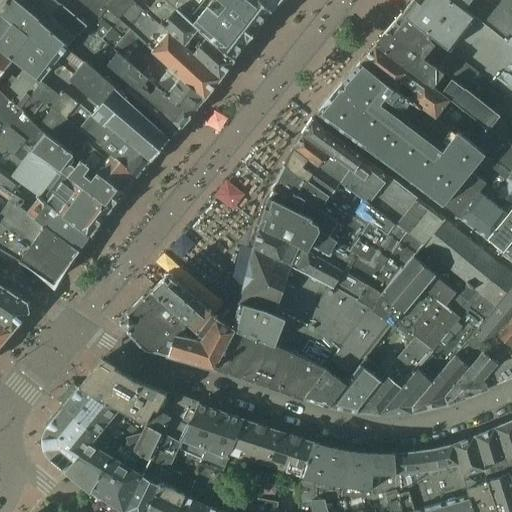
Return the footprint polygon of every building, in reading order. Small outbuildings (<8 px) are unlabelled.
[(0,124),(115,206),(125,193),(126,192),(86,159),(20,106),(16,104),(30,87),(34,89),(91,135),(111,152),(139,176),(153,159),(95,112),(64,87),(59,93),(39,78),(62,49),(65,45),(15,0),(9,0),(0,12),(0,45),(4,49),(18,60),(25,66),(19,74),(14,71),(0,89),(0,124)] [(57,0),(15,0),(65,45),(69,49),(84,62),(170,138),(171,136),(182,125),(88,44),(98,33),(90,26),(89,25),(58,0),(57,0)] [(97,0),(57,0),(58,0),(89,25),(90,26),(98,33),(101,35),(117,49),(148,77),(159,86),(192,114),(205,95),(153,49),(106,7),(104,6),(97,0)] [(97,0),(104,6),(106,7),(153,49),(205,95),(221,77),(193,52),(189,49),(185,45),(165,25),(148,10),(146,8),(145,9),(134,0),(97,0)] [(166,0),(153,0),(146,8),(148,10),(165,25),(185,45),(189,49),(193,52),(221,77),(235,58),(224,49),(207,35),(200,29),(178,10),(166,0)] [(166,0),(178,10),(200,29),(207,35),(224,49),(235,58),(242,49),(258,28),(273,9),(277,4),(271,0),(166,0)] [(412,0),(412,1),(403,12),(441,41),(448,33),(458,41),(451,50),(477,69),(503,91),(511,97),(511,73),(482,49),(420,0),(412,0)] [(420,0),(482,49),(511,73),(511,46),(506,42),(489,25),(469,11),(454,0),(420,0)] [(511,0),(454,0),(469,11),(489,25),(506,42),(511,46),(511,0)] [(451,50),(441,41),(403,12),(377,42),(385,49),(433,87),(441,77),(449,84),(442,93),(455,103),(511,146),(511,97),(503,91),(489,109),(467,91),(471,86),(466,82),(477,69),(451,50)] [(98,33),(88,44),(182,125),(192,114),(159,86),(148,77),(117,49),(101,35),(98,33)] [(511,146),(455,103),(442,93),(433,87),(385,49),(377,42),(362,59),(442,120),(476,146),(486,154),(504,167),(511,173),(511,146)] [(0,82),(18,60),(4,49),(0,45),(0,82)] [(326,116),(420,187),(443,204),(470,172),(486,154),(476,146),(442,120),(362,59),(347,77),(343,81),(318,111),(326,116)] [(84,62),(73,74),(104,101),(95,112),(153,159),(170,138),(84,62)] [(34,89),(20,106),(86,159),(126,192),(139,176),(111,152),(105,159),(85,143),(91,135),(34,89)] [(323,125),(313,117),(303,133),(353,172),(350,176),(369,190),(383,172),(323,125)] [(0,124),(0,165),(33,189),(93,234),(115,206),(0,124)] [(353,172),(303,133),(294,147),(368,204),(375,195),(369,190),(350,176),(353,172)] [(358,218),(368,204),(294,147),(285,164),(328,195),(330,197),(358,218)] [(285,164),(277,181),(318,210),(328,195),(285,164)] [(0,212),(1,212),(0,213),(0,247),(32,266),(55,282),(81,249),(20,207),(33,189),(0,165),(0,212)] [(383,172),(369,190),(375,195),(389,177),(383,172)] [(486,183),(470,172),(443,204),(459,216),(480,191),(486,183)] [(480,191),(459,216),(488,238),(511,210),(511,175),(502,187),(499,184),(487,198),(480,191)] [(375,195),(368,204),(358,218),(365,224),(356,237),(401,270),(411,258),(397,248),(385,238),(417,199),(389,177),(375,195)] [(318,210),(277,181),(270,195),(270,196),(318,223),(316,227),(318,232),(326,237),(336,223),(318,210)] [(33,189),(20,207),(81,249),(93,234),(33,189)] [(381,295),(401,270),(356,237),(348,249),(326,237),(318,232),(316,227),(318,223),(270,196),(260,225),(260,227),(381,295)] [(385,238),(397,248),(430,210),(417,199),(385,238)] [(444,220),(430,210),(397,248),(411,258),(444,220)] [(511,210),(488,238),(506,251),(511,244),(511,210)] [(444,221),(421,247),(480,293),(502,266),(444,221)] [(301,272),(369,309),(381,295),(260,227),(254,247),(287,265),(301,272)] [(240,303),(336,349),(369,309),(301,272),(296,291),(279,300),(287,265),(254,247),(244,288),(240,303)] [(432,275),(411,258),(401,270),(381,295),(369,309),(388,325),(392,321),(432,275)] [(511,285),(511,273),(502,266),(470,305),(468,306),(435,345),(451,358),(465,342),(472,333),(511,285)] [(470,305),(432,275),(392,321),(414,339),(412,341),(428,354),(435,345),(468,306),(470,305)] [(202,335),(217,319),(219,316),(173,276),(165,276),(152,289),(202,335)] [(0,319),(13,329),(30,310),(28,302),(0,283),(0,319)] [(511,317),(511,285),(472,333),(487,346),(500,332),(511,317)] [(462,288),(457,294),(463,298),(468,292),(462,288)] [(274,387),(300,395),(321,368),(234,327),(217,319),(202,335),(152,289),(121,320),(143,344),(243,375),(274,387)] [(468,292),(463,298),(469,303),(473,297),(468,292)] [(321,368),(336,349),(240,303),(237,317),(234,327),(321,368)] [(369,309),(336,349),(321,368),(300,395),(324,403),(357,363),(388,325),(369,309)] [(511,317),(500,332),(511,342),(511,317)] [(0,344),(13,329),(0,319),(0,344)] [(483,378),(488,387),(511,376),(511,342),(500,332),(487,346),(484,350),(497,362),(495,364),(483,378)] [(364,368),(332,406),(358,411),(378,413),(423,360),(428,354),(412,341),(387,371),(384,368),(376,378),(364,368)] [(465,342),(451,358),(438,373),(410,407),(410,412),(448,403),(445,396),(470,366),(464,361),(470,353),(473,356),(477,352),(465,342)] [(445,396),(448,403),(488,387),(483,378),(495,364),(497,362),(484,350),(470,366),(445,396)] [(80,385),(146,421),(155,405),(158,407),(167,391),(168,391),(137,379),(103,358),(80,385)] [(423,360),(378,413),(410,412),(410,407),(438,373),(423,360)] [(364,368),(357,363),(324,403),(331,406),(332,406),(364,368)] [(162,430),(148,422),(146,421),(80,385),(64,406),(107,437),(124,416),(144,430),(134,447),(125,442),(121,442),(114,454),(142,471),(149,456),(162,430)] [(148,422),(162,430),(181,440),(182,438),(199,403),(167,391),(158,407),(155,405),(146,421),(148,422)] [(221,410),(199,403),(182,438),(181,440),(166,469),(174,472),(183,455),(201,463),(221,410)] [(91,487),(112,453),(100,446),(107,437),(64,406),(48,425),(47,427),(46,430),(45,432),(44,435),(44,437),(44,440),(45,443),(45,445),(46,447),(48,450),(49,452),(51,454),(91,487)] [(245,418),(221,410),(201,463),(223,471),(245,418)] [(263,424),(245,418),(223,471),(228,473),(233,462),(246,466),(248,462),(263,424)] [(511,419),(494,427),(504,457),(511,453),(511,419)] [(263,467),(265,468),(281,430),(263,424),(248,462),(250,463),(252,459),(264,463),(263,467)] [(494,427),(474,435),(486,471),(499,511),(511,511),(511,479),(511,478),(504,457),(494,427)] [(166,469),(181,440),(162,430),(149,456),(142,471),(124,509),(129,511),(146,511),(160,483),(149,478),(156,464),(166,469)] [(281,472),(284,474),(299,436),(281,430),(265,468),(268,469),(270,465),(282,469),(281,472)] [(474,435),(453,443),(460,464),(464,478),(486,471),(474,435)] [(317,442),(299,436),(284,474),(286,475),(288,470),(304,476),(317,442)] [(358,451),(317,442),(304,476),(300,484),(299,497),(311,497),(324,496),(344,496),(360,494),(369,493),(372,478),(377,452),(358,451)] [(431,449),(438,469),(460,464),(453,443),(443,448),(431,449)] [(431,449),(397,453),(396,474),(417,473),(438,469),(431,449)] [(396,478),(396,474),(397,453),(377,452),(372,478),(396,478)] [(142,471),(114,454),(112,453),(91,487),(124,509),(142,471)] [(499,511),(486,471),(464,478),(466,484),(469,493),(475,511),(499,511)] [(146,511),(177,511),(187,492),(161,482),(160,483),(146,511)] [(200,498),(187,492),(177,511),(205,511),(215,490),(205,486),(200,498)] [(389,511),(387,511),(403,511),(398,495),(398,493),(398,486),(396,486),(396,493),(398,498),(386,501),(389,511)] [(205,511),(230,511),(236,498),(215,490),(205,511)] [(409,490),(398,493),(398,495),(403,511),(428,511),(426,505),(415,509),(409,490)] [(475,511),(469,493),(426,505),(428,511),(475,511)] [(299,497),(298,511),(363,511),(362,508),(352,511),(350,511),(325,511),(322,502),(312,502),(311,497),(299,497)] [(254,511),(256,504),(236,498),(230,511),(254,511)]
